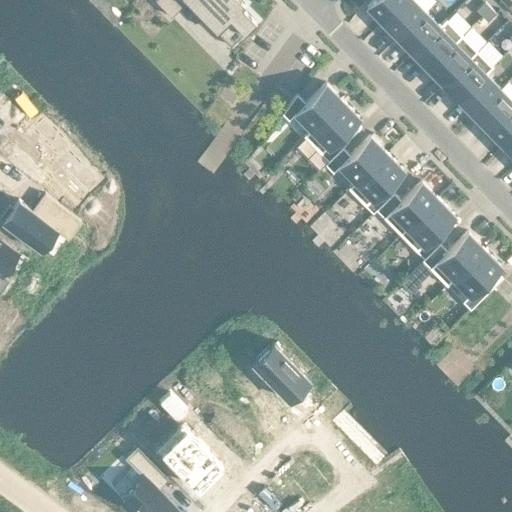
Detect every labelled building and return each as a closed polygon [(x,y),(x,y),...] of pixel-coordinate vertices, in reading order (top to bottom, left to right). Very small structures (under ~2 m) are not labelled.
[(157,0),(167,10),(176,0),(187,0),(226,39),(251,14),(237,0),(157,0)] [(363,0),(379,16),(395,0),(363,0)] [(421,4),(417,0),(395,0),(379,16),(393,31),(421,4)] [(478,9),(486,1),(485,0),(475,0),(472,3),(478,9)] [(511,0),(504,0),(503,1),(511,10),(511,9),(511,0)] [(492,7),(486,1),(478,9),(483,15),(492,7)] [(393,31),(408,46),(435,19),(421,4),(393,31)] [(435,19),(408,46),(424,62),(458,28),(442,12),(435,19)] [(458,28),(424,62),(439,77),(473,44),(458,28)] [(439,77),(455,93),(482,67),(489,60),(473,44),(439,77)] [(482,67),(455,93),(469,108),(496,81),(482,67)] [(307,123),(338,93),(321,76),(301,96),(292,87),(278,107),(284,113),(291,107),(306,122),(307,123)] [(496,81),(469,108),(483,123),(511,96),(496,81)] [(354,110),(338,93),(307,123),(306,122),(299,129),(324,154),(341,137),(334,130),(354,110)] [(483,123),(499,139),(511,126),(511,94),(511,96),(483,123)] [(39,111),(27,123),(54,150),(39,165),(46,172),(41,177),(55,192),(60,186),(73,199),(96,177),(93,174),(94,172),(80,157),(78,159),(63,143),(67,140),(39,111)] [(511,126),(499,139),(511,152),(511,126)] [(335,159),(351,175),(382,145),(366,128),(352,142),(344,134),(341,137),(324,154),(321,158),(329,166),(335,159)] [(351,175),(344,181),(368,206),(372,203),(386,189),(378,182),(399,162),(382,145),(351,175)] [(386,189),(372,203),(396,227),(433,191),(417,174),(397,193),(389,186),(386,189)] [(4,197),(0,203),(0,213),(48,251),(62,232),(74,242),(89,223),(40,186),(28,202),(14,191),(7,200),(4,197)] [(396,227),(420,252),(435,236),(437,235),(429,228),(450,208),(433,191),(396,227)] [(435,236),(420,252),(417,254),(442,279),(449,272),(449,271),(479,241),(463,224),(443,244),(435,236)] [(0,233),(0,279),(5,273),(0,269),(0,262),(14,245),(0,233)] [(496,258),(479,241),(449,271),(449,272),(465,288),(458,295),(466,302),(483,286),(476,278),(496,258)] [(269,335),(247,356),(284,393),(305,372),(269,335)] [(220,377),(194,402),(233,442),(239,436),(241,438),(254,425),(252,423),(259,417),(245,403),(242,405),(231,394),(234,391),(220,377)] [(165,384),(154,396),(172,415),(184,404),(165,384)] [(180,417),(155,442),(193,481),(219,456),(180,417)] [(118,487),(117,488),(141,511),(166,511),(167,511),(164,509),(172,501),(153,481),(163,471),(132,440),(121,451),(128,458),(108,477),(118,487)] [(398,485),(376,500),(384,511),(416,511),(409,501),(410,500),(403,488),(401,489),(398,485)]
